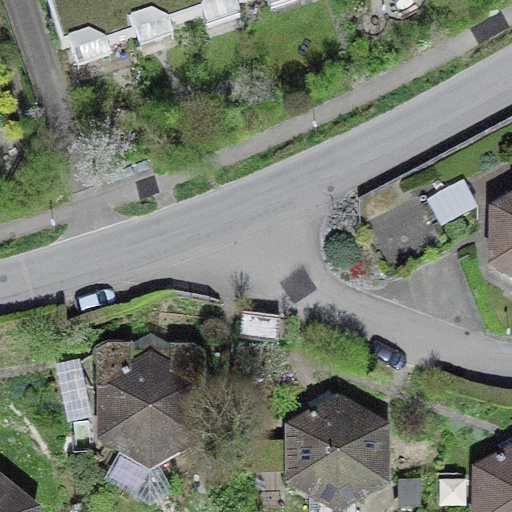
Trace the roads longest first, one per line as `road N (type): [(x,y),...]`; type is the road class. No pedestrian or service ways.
road 1 (residential): [(232,212),(287,288),(511,360)]
road 2 (tertiary): [(232,212),(403,139),(511,79)]
road 3 (tertiary): [(0,282),(232,212)]
